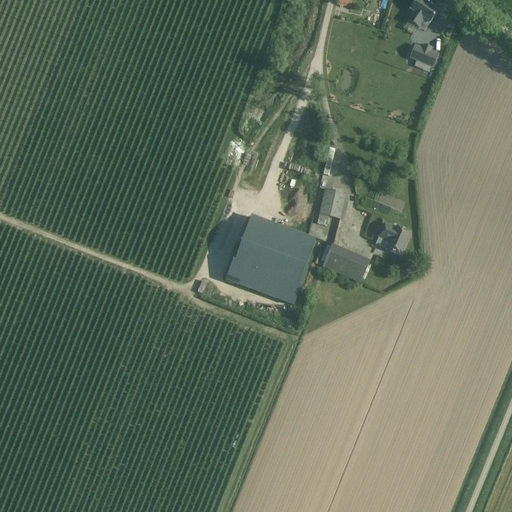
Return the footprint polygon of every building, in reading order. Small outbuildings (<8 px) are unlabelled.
[(425,4),(420,0),(416,0),(410,10),(414,13),(409,21),(417,27),(423,19),(430,24),(438,12),(430,7),(431,6),(426,3),(425,4)] [(435,41),(443,44),(447,35),(439,32),(435,41)] [(414,46),(409,59),(433,69),(439,56),(431,52),(432,49),(424,45),(422,49),(414,46)] [(328,186),(332,158),(326,158),(322,185),(328,186)] [(365,171),(373,174),(375,168),(367,165),(365,171)] [(325,190),(320,215),(340,219),(346,195),(325,190)] [(239,243),(232,262),(301,288),(308,268),(306,267),(308,264),(316,241),(251,218),(242,241),(241,244),(239,243)] [(396,229),(384,224),(378,238),(390,243),(386,251),(400,257),(411,233),(397,227),(396,229)] [(369,262),(333,246),(323,268),(360,284),(369,262)] [(198,293),(203,295),(207,284),(202,282),(198,293)]
